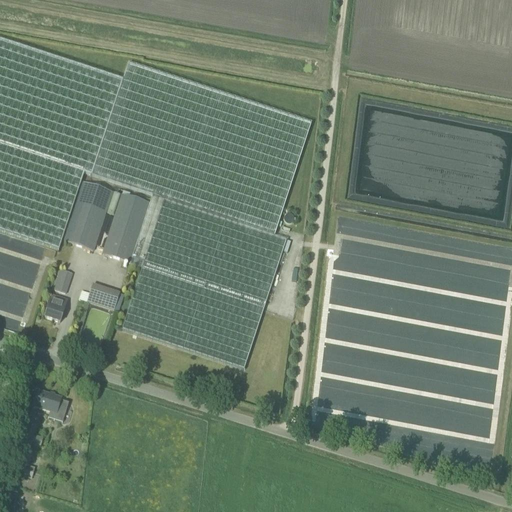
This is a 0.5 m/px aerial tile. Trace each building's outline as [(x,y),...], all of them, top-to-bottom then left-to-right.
[(0,42),(0,232),(58,252),(83,175),(152,198),(149,205),(129,265),(129,267),(141,271),(121,331),(243,371),(286,242),(274,238),(311,125),(128,65),(122,82),(0,42)] [(430,135),(433,131),(439,130),(445,135),(450,129),(452,136),(460,138),(461,136),(486,140),(484,132),(447,126),(445,124),(441,129),(440,123),(426,121),(447,117),(392,107),(391,112),(388,113),(385,110),(380,109),(379,104),(372,105),(364,149),(368,152),(387,149),(389,159),(415,164),(414,155),(421,146),(422,139),(431,141),(430,135)] [(92,253),(112,194),(83,185),(64,243),(92,253)] [(102,256),(129,265),(149,205),(122,196),(102,256)] [(58,271),(51,291),(66,296),(73,276),(58,271)] [(113,312),(119,294),(93,285),(87,304),(113,312)] [(44,319),(60,324),(67,302),(51,297),(44,319)] [(68,405),(60,402),(61,400),(37,393),(33,408),(56,415),(55,416),(64,419),(68,405)] [(43,439),(33,437),(36,427),(26,424),(20,444),(30,447),(31,446),(40,449),(43,439)] [(24,476),(31,453),(22,451),(15,473),(24,476)] [(17,511),(18,503),(9,503),(8,511),(17,511)]
